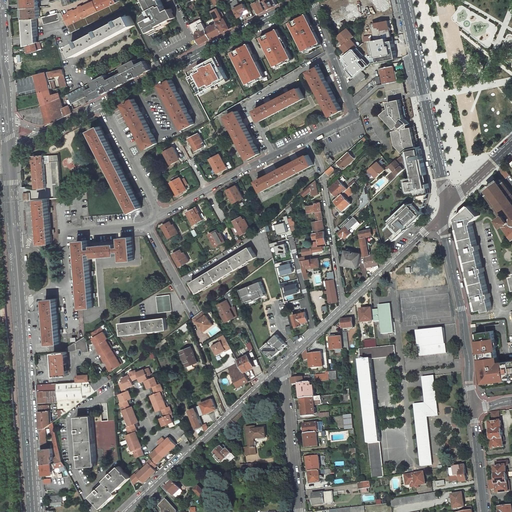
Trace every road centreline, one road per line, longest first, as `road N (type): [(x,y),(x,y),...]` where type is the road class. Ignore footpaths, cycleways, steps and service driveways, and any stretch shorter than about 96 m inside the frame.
road 1 (residential): [(102,104),(306,0)]
road 2 (residential): [(403,0),(444,211)]
road 3 (residential): [(127,511),(283,365)]
road 4 (secondary): [(18,309),(32,511)]
road 5 (residential): [(444,211),(472,408)]
road 6 (residential): [(273,155),(249,105),(331,54)]
road 7 (residential): [(299,511),(283,365)]
road 8 (residential): [(343,308),(444,211)]
road 9 (residential): [(343,308),(326,174)]
road 10 (secondary): [(0,21),(8,149)]
road 11 (residential): [(102,104),(158,215)]
